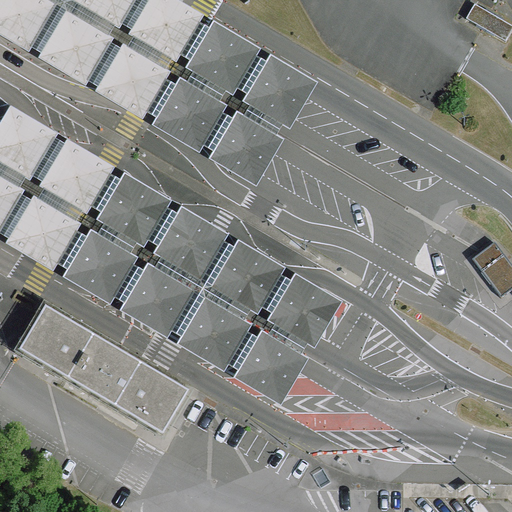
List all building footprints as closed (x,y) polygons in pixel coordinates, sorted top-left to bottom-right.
[(159,0),(0,0),(0,42),(252,189),(280,140),(311,88),(159,0)] [(511,29),(489,16),(476,9),(468,22),(485,32),(506,44),(511,33),(511,29)] [(338,305),(3,109),(0,113),(0,245),(279,409),(297,378),(338,305)] [(511,254),(509,250),(490,261),(507,291),(511,288),(511,254)] [(165,438),(190,394),(50,312),(26,355),(165,438)]
